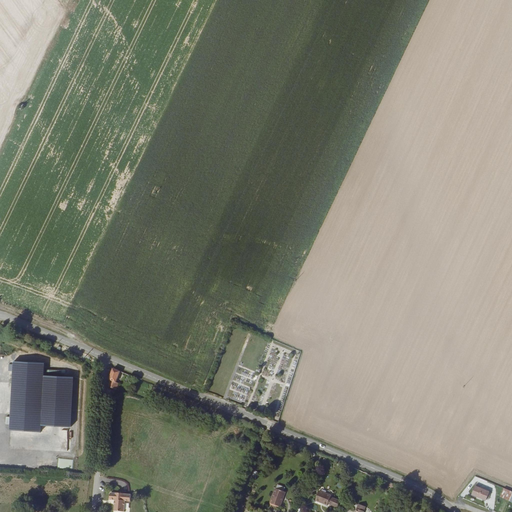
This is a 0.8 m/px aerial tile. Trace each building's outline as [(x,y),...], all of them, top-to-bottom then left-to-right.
[(42,431),(46,362),(16,360),(11,429),(42,431)] [(116,382),(121,371),(113,368),(109,379),(110,380),(107,385),(107,386),(115,390),(116,389),(118,383),(116,382)] [(72,470),(73,460),(59,458),(57,467),(72,470)] [(490,492),(475,486),(472,495),(486,501),(490,492)] [(510,501),(511,496),(511,491),(504,488),(500,497),(510,501)] [(282,500),(285,493),(285,492),(276,489),(271,504),(281,508),(283,500),(282,500)] [(331,498),(332,497),(319,492),(316,502),(328,506),(328,505),(331,498)] [(117,494),(117,496),(111,495),(111,503),(116,503),(115,511),(125,511),(126,504),(132,504),(132,497),(127,496),(127,495),(117,494)] [(335,499),(332,506),(338,508),(340,501),(335,499)]
